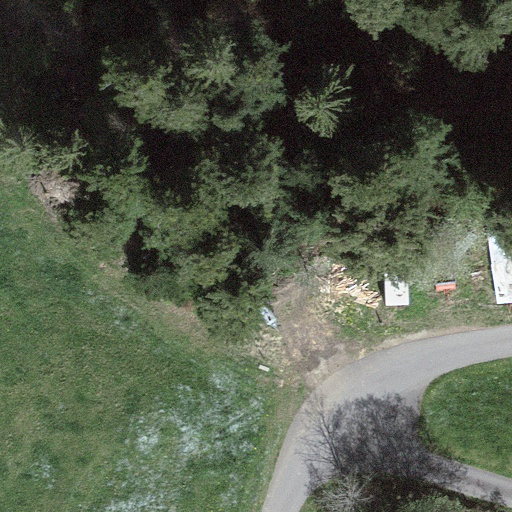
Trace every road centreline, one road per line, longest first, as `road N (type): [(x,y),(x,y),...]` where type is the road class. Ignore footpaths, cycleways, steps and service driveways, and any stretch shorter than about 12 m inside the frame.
road 1 (unclassified): [(281,511),(313,438),(377,369),(511,339)]
road 2 (track): [(511,493),(451,472),(334,408)]
